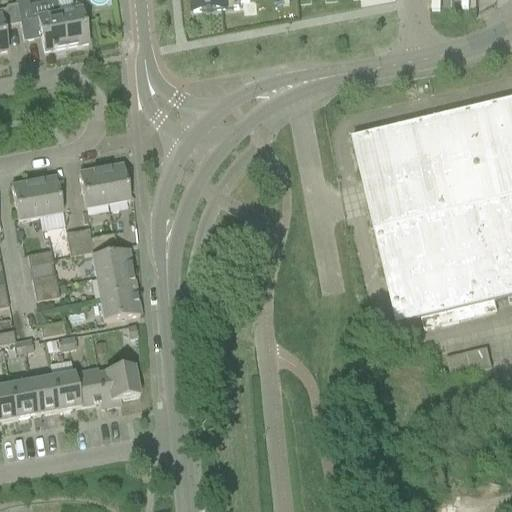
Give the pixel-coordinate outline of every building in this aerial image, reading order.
[(13,0),(15,8),(18,24),(30,22),(26,0),(13,0)] [(190,0),(192,15),(205,13),(206,15),(211,15),(211,13),(224,12),(224,10),(221,11),(220,0),(190,0)] [(79,7),(70,9),(69,3),(67,1),(55,3),(58,17),(65,52),(87,48),(79,7)] [(1,27),(18,24),(15,8),(6,10),(4,13),(0,14),(0,55),(6,55),(1,27)] [(65,52),(58,17),(36,21),(43,56),(65,52)] [(425,129),(491,113),(486,91),(484,91),(481,80),(478,81),(478,80),(447,87),(452,108),(430,113),(431,117),(423,119),(425,129)] [(388,138),(383,118),(405,113),(404,109),(412,107),(410,96),(344,112),(349,135),(352,135),(354,146),(388,138)] [(463,155),(497,147),(494,136),(496,135),(491,113),(425,129),(427,139),(436,137),(437,140),(459,135),(463,155)] [(426,164),(423,154),(415,156),(414,152),(392,157),(388,138),(354,146),(357,156),(355,157),(360,179),(426,164)] [(441,195),(507,179),(501,157),(499,158),(497,147),(463,155),(468,174),(446,179),(447,183),(438,185),(441,195)] [(403,204),(399,184),(420,179),(420,175),(428,173),(426,164),(360,179),(365,201),(367,201),(370,212),(403,204)] [(121,170),(99,174),(106,209),(128,205),(121,170)] [(106,209),(99,174),(77,178),(84,213),(106,209)] [(479,221),(511,213),(511,211),(510,202),(511,202),(507,179),(441,195),(443,205),(452,203),(453,207),(474,202),(479,221)] [(54,182),(32,186),(39,222),(61,218),(54,182)] [(39,222),(32,186),(10,190),(16,226),(39,222)] [(441,230),(439,220),(431,222),(430,218),(408,223),(403,204),(370,212),(372,223),(370,223),(375,245),(441,230)] [(456,261),(511,247),(511,213),(479,221),(483,240),(462,245),(463,249),(454,251),(456,261)] [(419,270),(414,251),(436,245),(435,242),(444,240),(441,230),(375,245),(381,268),(383,267),(385,278),(419,270)] [(92,257),(90,245),(88,233),(76,235),(80,259),(90,257),(92,257)] [(80,259),(76,235),(64,238),(69,261),(80,259)] [(113,241),(90,245),(92,257),(90,257),(91,261),(116,256),(113,241)] [(511,247),(456,261),(459,271),(467,269),(468,273),(490,268),(495,287),(511,282),(511,247)] [(50,255),(46,256),(26,260),(28,271),(52,267),(50,255)] [(126,255),(116,256),(91,261),(95,283),(130,276),(126,255)] [(457,296),(455,286),(446,288),(445,284),(424,289),(419,270),(385,278),(388,289),(386,289),(391,311),(457,296)] [(134,298),(130,276),(95,283),(99,305),(134,298)] [(30,283),(32,295),(56,290),(54,279),(30,283)] [(511,282),(495,287),(499,306),(477,311),(478,315),(470,317),(472,327),(511,317),(511,282)] [(58,302),(56,290),(32,295),(35,306),(58,302)] [(435,336),(430,317),(452,312),(451,308),(459,306),(457,296),(391,311),(396,334),(399,333),(401,344),(435,336)] [(138,320),(134,298),(99,305),(103,326),(138,320)] [(511,317),(472,327),(474,337),(483,335),(484,339),(506,334),(510,354),(511,353),(511,317)] [(62,326),(39,330),(41,342),(65,338),(62,326)] [(128,343),(136,342),(134,330),(126,331),(128,343)] [(0,350),(13,348),(14,348),(14,347),(12,336),(0,337),(0,350)] [(401,344),(404,355),(401,355),(407,379),(473,363),(471,352),(462,355),(461,350),(439,355),(435,336),(401,344)] [(73,341),(65,343),(67,355),(75,353),(73,341)] [(67,355),(65,343),(57,344),(59,356),(67,355)] [(29,344),(22,346),(24,358),(32,356),(29,344)] [(91,346),(93,358),(103,356),(101,344),(91,346)] [(24,358),(22,346),(14,347),(14,348),(13,348),(16,359),(24,358)] [(113,375),(112,375),(97,378),(96,374),(95,374),(102,413),(115,411),(114,405),(117,405),(138,401),(132,371),(113,375)] [(102,413),(95,374),(71,378),(78,412),(97,409),(98,408),(99,414),(102,413)] [(78,412),(71,378),(50,382),(57,416),(78,412)] [(57,416),(50,382),(29,386),(35,420),(57,416)] [(35,420),(29,386),(8,390),(14,424),(35,420)] [(0,426),(14,424),(8,390),(0,391),(0,426)]
